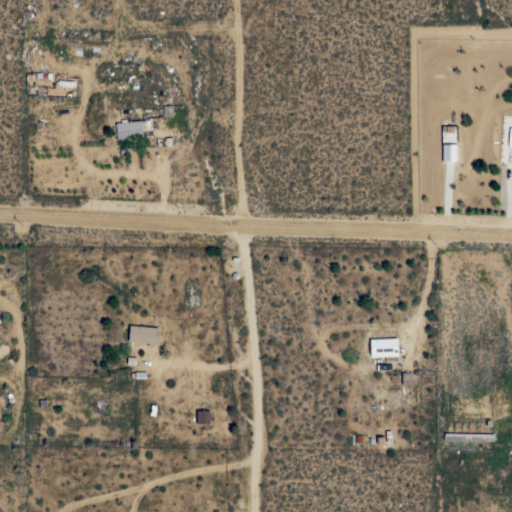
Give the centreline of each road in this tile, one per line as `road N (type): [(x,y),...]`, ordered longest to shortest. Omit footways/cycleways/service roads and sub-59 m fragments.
road 1 (tertiary): [(0,213),(511,235)]
road 2 (track): [(251,229),(235,133),(238,48),(221,27),(128,27),(95,64),(74,123),(83,162)]
road 3 (track): [(251,229),(266,390),(265,511)]
road 4 (track): [(262,451),(58,511)]
